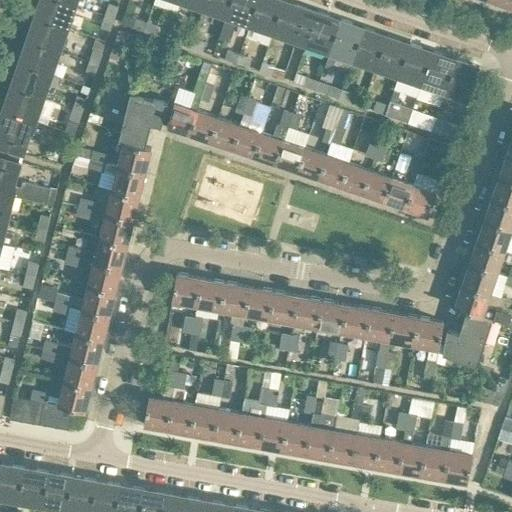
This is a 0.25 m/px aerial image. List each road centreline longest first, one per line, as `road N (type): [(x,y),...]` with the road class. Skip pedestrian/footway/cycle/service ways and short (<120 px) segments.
road 1 (unclassified): [(97,455),(142,266),(154,253),(412,290),(429,284),(511,56)]
road 2 (residential): [(367,507),(97,455)]
road 3 (residential): [(511,54),(356,0)]
